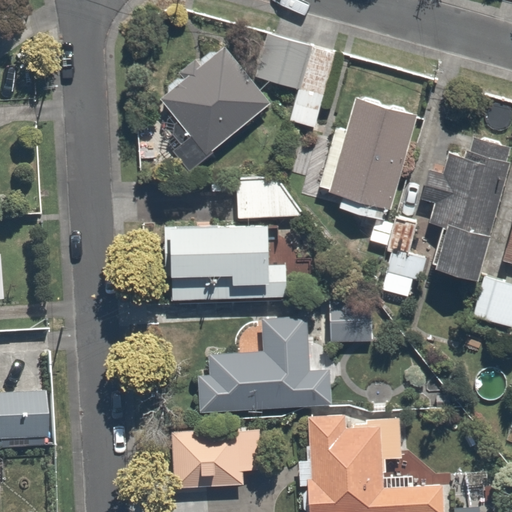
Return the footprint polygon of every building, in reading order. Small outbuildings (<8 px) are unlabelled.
[(262,32),(254,75),(274,78),(271,95),(298,100),(308,40),(262,32)] [(227,43),(159,96),(171,112),(157,123),(187,163),(270,99),(227,43)] [(346,120),(328,116),(314,182),(332,186),(328,204),(373,213),(367,239),(380,242),(410,107),(352,94),(346,120)] [(436,166),(427,163),(417,198),(426,200),(421,219),(439,225),(429,261),(475,274),(511,142),(511,141),(473,131),(466,155),(441,148),(436,166)] [(277,171),(209,174),(210,190),(233,189),(235,217),(301,214),(277,171)] [(511,208),(499,259),(511,261),(511,208)] [(167,297),(286,296),(286,260),(266,260),(265,220),(166,221),(167,297)] [(423,257),(389,248),(378,288),(413,297),(423,257)] [(511,316),(511,276),(484,269),(472,314),(510,324),(511,316)] [(371,299),(326,302),(328,342),(373,340),(371,299)] [(192,404),(330,403),(330,368),(308,368),(307,313),(263,313),(264,350),(208,350),(208,372),(192,372),(192,404)] [(43,383),(0,384),(0,447),(46,446),(43,383)] [(307,482),(307,511),(447,511),(447,477),(404,478),(402,407),(305,409),(306,456),(294,456),(294,482),(307,482)] [(239,422),(170,427),(174,488),(243,483),(239,422)] [(482,511),(482,489),(453,489),(453,511),(482,511)]
